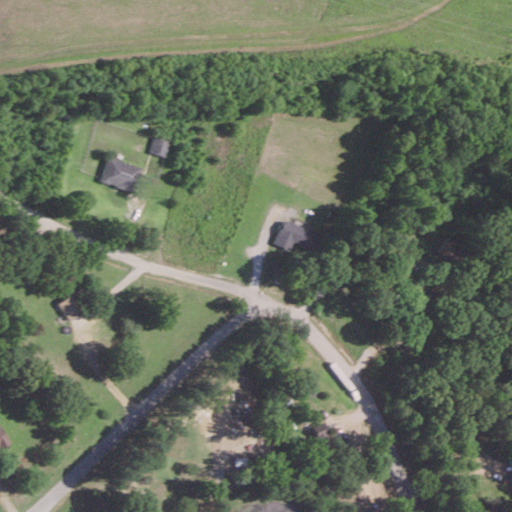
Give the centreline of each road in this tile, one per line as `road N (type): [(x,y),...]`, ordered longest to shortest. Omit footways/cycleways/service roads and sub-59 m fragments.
road 1 (residential): [(254,296),(34,511)]
road 2 (residential): [(415,511),(387,427),(317,329),(254,296)]
road 3 (residential): [(254,296),(131,262),(0,194)]
